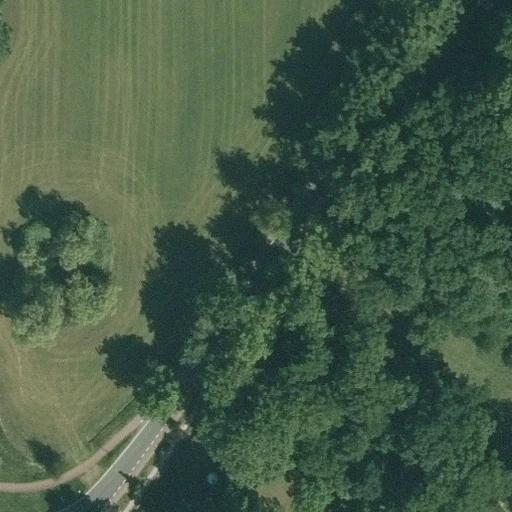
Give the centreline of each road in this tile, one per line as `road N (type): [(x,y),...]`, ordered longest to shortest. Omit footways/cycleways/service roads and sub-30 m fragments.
road 1 (tertiary): [(451,0),(172,395)]
road 2 (tertiary): [(84,511),(122,472),(172,395)]
